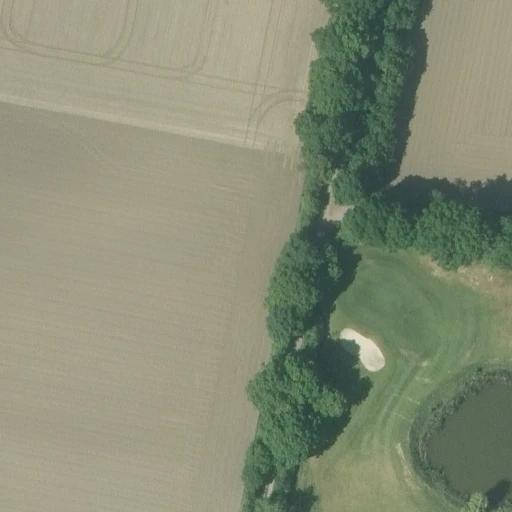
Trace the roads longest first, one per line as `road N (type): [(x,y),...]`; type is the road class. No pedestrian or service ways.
road 1 (track): [(362,0),(259,511)]
road 2 (track): [(319,210),(511,235)]
